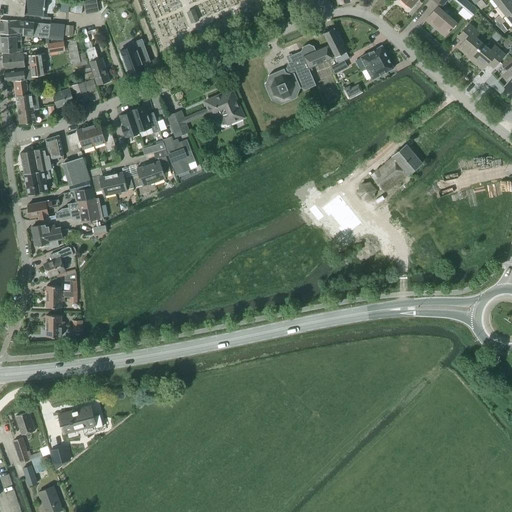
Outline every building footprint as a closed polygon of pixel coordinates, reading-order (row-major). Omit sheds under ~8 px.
[(0,0),(0,13),(24,16),(25,0),(0,0)] [(25,0),(24,16),(24,15),(42,17),(44,0),(25,0)] [(73,0),(69,0),(68,12),(81,14),(83,2),(79,1),(73,0)] [(98,12),(96,0),(91,0),(83,2),(86,14),(98,12)] [(511,0),(505,0),(498,6),(505,16),(511,10),(511,0)] [(444,36),(455,23),(437,7),(425,20),(444,36)] [(192,23),(198,20),(194,10),(187,13),(192,23)] [(0,33),(15,33),(20,33),(23,34),(22,36),(49,38),(50,25),(34,23),(24,22),(16,21),(0,20),(0,33)] [(470,58),(482,43),(475,37),(479,32),(468,23),(456,37),(462,42),(457,47),(470,58)] [(338,63),(348,58),(346,52),(345,51),(343,46),(342,45),(340,40),(339,39),(337,34),(334,28),(333,28),(323,33),(323,34),(326,39),(326,40),(329,45),(329,46),(329,45),(335,56),(334,57),(335,57),(338,63)] [(19,54),(22,53),(21,49),(16,49),(16,42),(21,42),(20,33),(15,33),(15,36),(0,37),(1,53),(17,52),(19,52),(19,54)] [(79,74),(91,71),(90,65),(82,66),(75,39),(67,41),(71,64),(76,63),(79,74)] [(150,63),(141,39),(133,42),(134,45),(120,51),(121,53),(120,54),(122,60),(123,59),(129,75),(139,71),(138,71),(138,69),(143,67),(143,66),(150,63)] [(50,56),(58,54),(58,52),(65,51),(64,41),(48,44),(50,56)] [(482,43),(470,58),(483,69),(487,64),(493,69),(505,55),(494,45),(490,50),(482,43)] [(308,69),(333,58),(328,45),(315,50),(313,46),(309,44),(302,47),(300,51),(289,56),(289,57),(291,61),(288,62),(286,68),(268,75),(264,85),(271,100),(281,104),(296,98),(300,88),(305,90),(315,85),(308,69)] [(366,68),(387,57),(381,46),(380,46),(381,46),(360,57),(366,68)] [(97,85),(109,81),(102,57),(98,59),(94,47),(85,50),(97,85)] [(22,53),(19,54),(2,55),(3,69),(24,67),(24,60),(27,59),(26,53),(22,53)] [(32,76),(44,75),(42,60),(44,60),(44,54),(29,56),(30,66),(31,66),(32,76)] [(511,56),(510,59),(510,58),(501,65),(506,70),(511,65),(511,56)] [(392,69),(393,68),(387,57),(366,68),(372,79),(392,68),(392,69)] [(331,67),(335,74),(348,67),(344,60),(331,67)] [(13,81),(26,79),(32,79),(32,76),(31,66),(30,66),(28,66),(28,69),(24,70),(4,72),(5,82),(13,81)] [(28,94),(26,79),(13,81),(17,108),(27,107),(28,110),(33,110),(39,109),(37,93),(28,94)] [(88,97),(90,102),(99,99),(92,79),(83,82),(68,87),(69,89),(52,94),(57,108),(73,102),(73,99),(76,98),(77,101),(88,97)] [(343,90),(348,98),(354,95),(349,87),(343,90)] [(213,120),(214,122),(216,123),(220,125),(222,125),(224,125),(226,125),(229,124),(228,123),(242,117),(231,91),(209,100),(214,110),(210,112),(212,116),(210,116),(211,119),(213,120)] [(139,131),(151,127),(153,133),(160,131),(155,118),(149,120),(144,106),(131,110),(132,111),(139,131)] [(27,107),(17,108),(19,124),(35,122),(33,110),(28,110),(27,107)] [(132,111),(120,115),(123,125),(122,125),(125,136),(126,135),(127,136),(140,132),(139,131),(132,111)] [(180,112),(168,117),(175,136),(187,131),(180,112)] [(88,125),(94,146),(105,142),(107,151),(116,148),(109,125),(101,127),(100,123),(94,125),(93,123),(88,125)] [(94,146),(88,125),(82,127),(83,128),(76,130),(77,132),(67,136),(70,146),(77,144),(78,148),(82,147),(82,149),(94,146)] [(49,160),(50,160),(63,157),(62,152),(59,135),(45,139),(47,148),(49,160)] [(173,141),(171,137),(163,140),(166,149),(173,167),(176,175),(190,170),(187,162),(193,160),(186,141),(179,144),(177,139),(173,141)] [(163,142),(148,147),(150,152),(150,153),(152,152),(156,151),(165,149),(163,142)] [(406,145),(397,152),(392,156),(392,157),(370,175),(383,191),(406,173),(407,175),(421,163),(406,145)] [(38,172),(50,169),(51,169),(50,160),(49,160),(47,148),(27,152),(29,164),(32,164),(32,162),(36,162),(38,172)] [(153,161),(147,163),(154,182),(166,178),(164,173),(171,171),(165,156),(167,155),(165,149),(156,151),(158,158),(159,160),(154,162),(153,161)] [(29,164),(27,152),(20,153),(24,174),(30,173),(38,172),(36,162),(32,162),(32,164),(29,164)] [(95,199),(92,188),(90,179),(83,157),(65,162),(72,185),(83,181),(84,189),(74,191),(76,203),(95,199)] [(138,174),(132,175),(135,187),(142,185),(142,186),(154,182),(147,163),(142,165),(142,166),(136,168),(138,174)] [(30,173),(24,174),(28,196),(41,193),(41,192),(44,192),(42,184),(46,178),(51,177),(50,169),(38,172),(30,173)] [(111,173),(115,193),(127,190),(134,188),(130,176),(124,178),(123,172),(117,173),(116,172),(111,173)] [(115,193),(111,173),(105,175),(105,176),(100,177),(99,175),(92,177),(95,192),(102,191),(103,196),(115,193)] [(339,194),(322,207),(328,215),(331,213),(341,225),(338,228),(344,236),(362,222),(339,194)] [(54,213),(55,219),(70,216),(71,217),(76,220),(82,219),(83,221),(102,218),(98,198),(95,199),(76,203),(68,204),(68,207),(62,208),(54,213)] [(45,202),(27,205),(29,218),(38,216),(38,219),(48,218),(48,215),(46,208),(57,206),(56,200),(45,202)] [(316,203),(310,208),(319,219),(324,214),(316,203)] [(54,225),(45,227),(45,225),(31,227),(35,245),(37,245),(37,247),(46,245),(46,243),(48,243),(49,249),(58,247),(57,240),(62,239),(59,227),(54,228),(54,225)] [(93,227),(94,233),(102,232),(106,231),(106,228),(105,225),(93,227)] [(53,261),(44,264),(47,270),(46,271),(47,274),(48,275),(49,276),(64,270),(59,258),(67,255),(70,257),(72,253),(69,247),(68,247),(62,249),(60,251),(51,255),(53,261)] [(64,297),(70,297),(77,297),(77,291),(77,288),(76,274),(76,273),(64,276),(64,281),(60,281),(60,286),(46,286),(46,296),(64,297)] [(64,297),(46,296),(46,307),(61,307),(61,301),(64,301),(64,297)] [(61,315),(46,315),(46,326),(65,326),(65,322),(60,322),(61,315)] [(65,330),(65,326),(46,326),(46,337),(60,337),(60,330),(65,330)] [(90,406),(59,414),(63,431),(64,433),(78,429),(95,425),(96,428),(103,426),(99,413),(92,415),(90,406)] [(21,435),(34,431),(28,412),(15,416),(21,435)] [(22,438),(13,440),(20,463),(42,456),(40,452),(28,456),(22,438)] [(43,459),(34,462),(37,472),(46,469),(43,459)] [(33,469),(26,471),(28,479),(35,477),(33,469)] [(45,511),(55,511),(62,509),(53,486),(38,492),(45,511)]
